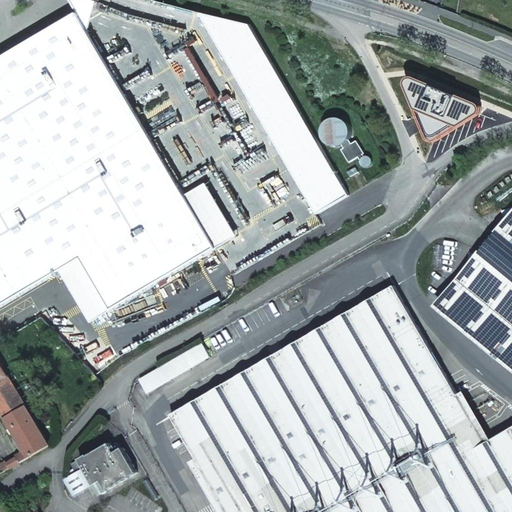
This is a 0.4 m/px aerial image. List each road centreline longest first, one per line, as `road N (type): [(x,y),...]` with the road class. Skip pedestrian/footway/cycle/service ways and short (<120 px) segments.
road 1 (unknown): [(190,23),(221,59),(273,159),(263,177),(231,178)]
road 2 (secondary): [(292,0),(447,33)]
road 3 (unknown): [(156,43),(231,178)]
